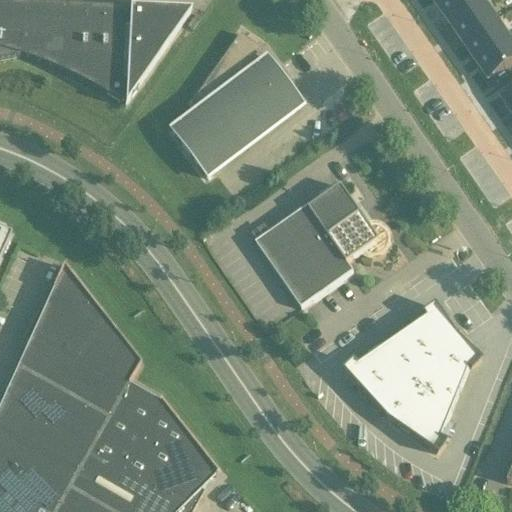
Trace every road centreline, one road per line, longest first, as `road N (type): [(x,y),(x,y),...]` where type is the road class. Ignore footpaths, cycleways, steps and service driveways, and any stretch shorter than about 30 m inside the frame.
road 1 (unknown): [(484,245),(354,332),(332,355),(335,387),(414,462),(443,471),(463,460),(482,423),(511,329)]
road 2 (secondary): [(0,150),(55,175),(126,224),(289,454),(354,511)]
road 3 (unclassified): [(330,14),(511,284)]
road 4 (residential): [(511,182),(386,0)]
